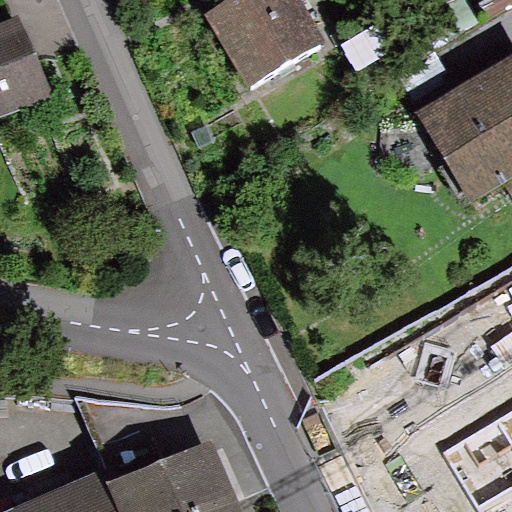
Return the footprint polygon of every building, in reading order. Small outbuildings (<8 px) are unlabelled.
[(238,0),(205,20),(250,94),(328,47),(298,0),(238,0)] [(0,27),(0,124),(56,101),(20,19),(0,27)] [(456,96),(416,120),(470,210),(506,189),(511,198),(511,58),(503,43),(445,77),(456,96)] [(511,511),(511,356),(373,439),(416,511),(511,511)] [(242,511),(213,445),(108,490),(102,475),(14,511),(242,511)]
